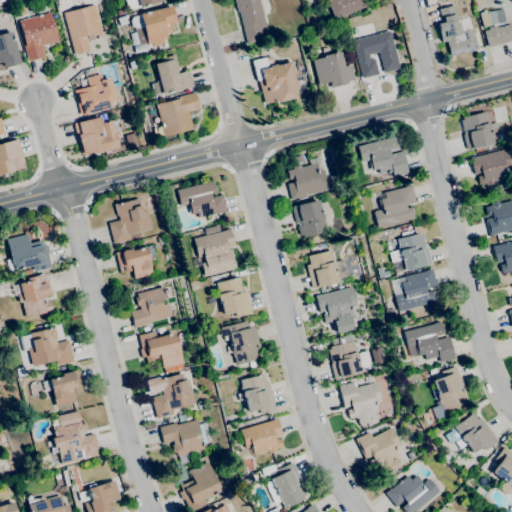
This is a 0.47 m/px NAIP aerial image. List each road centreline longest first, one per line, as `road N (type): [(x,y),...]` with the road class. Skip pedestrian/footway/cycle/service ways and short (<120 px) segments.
road 1 (tertiary): [(0,203),(511,77)]
road 2 (residential): [(240,145),(305,395),(361,511)]
road 3 (residential): [(158,511),(105,359),(63,188)]
road 4 (residential): [(427,99),(486,363),(511,403)]
road 5 (residential): [(240,145),(201,0)]
